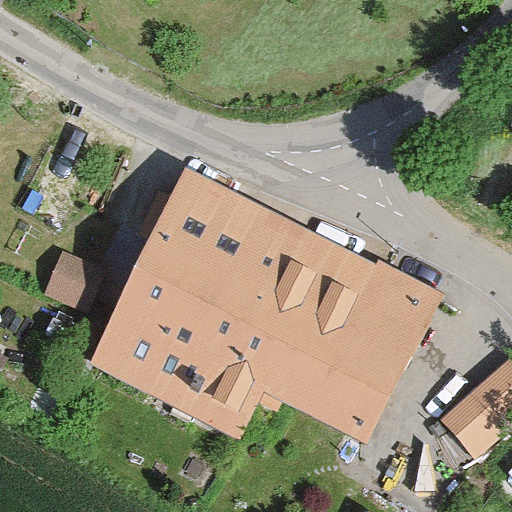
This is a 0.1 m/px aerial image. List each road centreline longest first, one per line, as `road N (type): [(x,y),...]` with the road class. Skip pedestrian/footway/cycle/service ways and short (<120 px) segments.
road 1 (residential): [(0,37),(261,168)]
road 2 (residential): [(261,168),(329,158),(428,108),(511,36)]
road 3 (residential): [(261,168),(511,292)]
